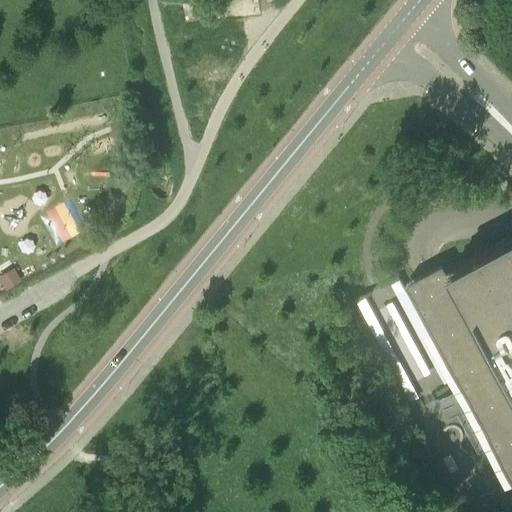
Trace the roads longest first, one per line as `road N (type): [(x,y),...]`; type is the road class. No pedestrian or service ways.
road 1 (unclassified): [(0,486),(123,362),(398,25)]
road 2 (unclassified): [(511,138),(398,25)]
road 3 (residential): [(0,314),(108,250)]
